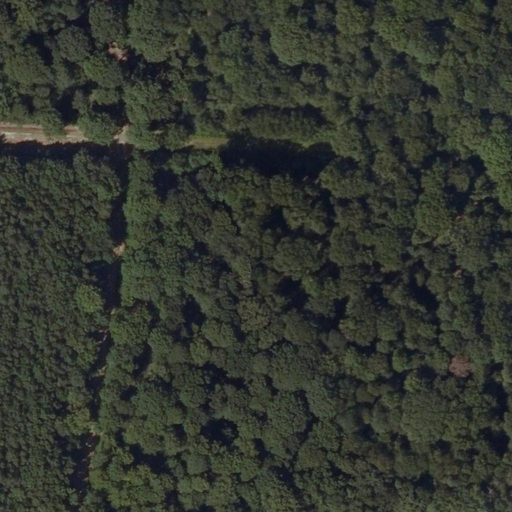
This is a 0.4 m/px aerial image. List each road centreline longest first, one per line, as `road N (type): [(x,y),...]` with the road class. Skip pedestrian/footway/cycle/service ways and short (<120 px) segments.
road 1 (track): [(109,0),(116,144),(91,411),(68,511)]
road 2 (track): [(0,140),(511,161)]
